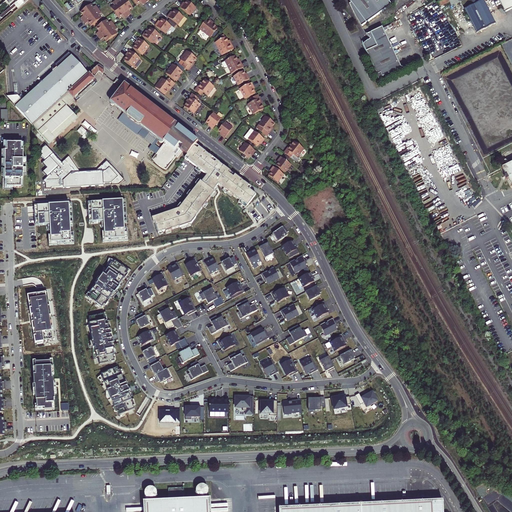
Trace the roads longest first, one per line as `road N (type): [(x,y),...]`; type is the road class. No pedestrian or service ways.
road 1 (tertiary): [(0,472),(363,451)]
road 2 (residential): [(232,242),(157,258),(134,284),(123,326),(146,385),(157,393),(222,380)]
road 3 (residential): [(327,0),(373,97),(511,28)]
road 4 (residential): [(12,449),(21,424),(8,203)]
road 5 (residential): [(204,0),(237,28),(281,114),(280,135),(251,174)]
road 6 (tertiary): [(383,367),(287,206)]
road 7 (tertiary): [(251,174),(105,60)]
road 8 (residential): [(222,380),(289,386),(354,380),(383,367)]
